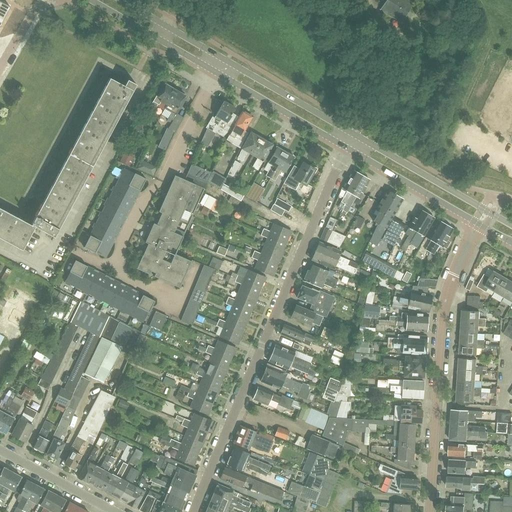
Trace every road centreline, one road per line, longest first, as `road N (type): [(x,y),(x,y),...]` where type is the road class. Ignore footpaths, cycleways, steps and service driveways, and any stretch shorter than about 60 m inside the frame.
road 1 (unclassified): [(192,511),(345,147)]
road 2 (residential): [(429,511),(440,333),(478,223)]
road 3 (residential): [(115,273),(218,74)]
road 4 (primary): [(511,225),(352,134)]
road 5 (primary): [(345,147),(478,223)]
road 6 (primary): [(90,0),(218,74)]
road 7 (primary): [(218,74),(345,147)]
road 8 (primary): [(352,134),(226,60)]
road 9 (unclassified): [(112,511),(0,451)]
road 10 (primary): [(226,60),(121,0)]
